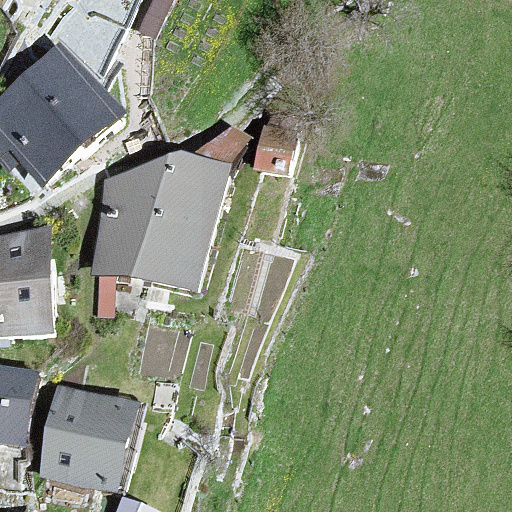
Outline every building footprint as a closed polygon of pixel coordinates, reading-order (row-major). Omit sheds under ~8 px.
[(85,0),(64,32),(99,72),(138,0),(85,0)] [(125,116),(63,47),(0,108),(0,157),(1,157),(12,169),(22,160),(45,185),(125,116)] [(308,139),(263,130),(255,168),(300,177),(308,139)] [(197,290),(230,169),(179,158),(110,183),(100,272),(197,290)] [(50,233),(0,239),(0,336),(56,333),(50,233)] [(35,375),(0,369),(0,442),(25,446),(35,375)] [(137,406),(62,390),(44,476),(120,491),(137,406)] [(154,511),(125,501),(120,511),(154,511)]
